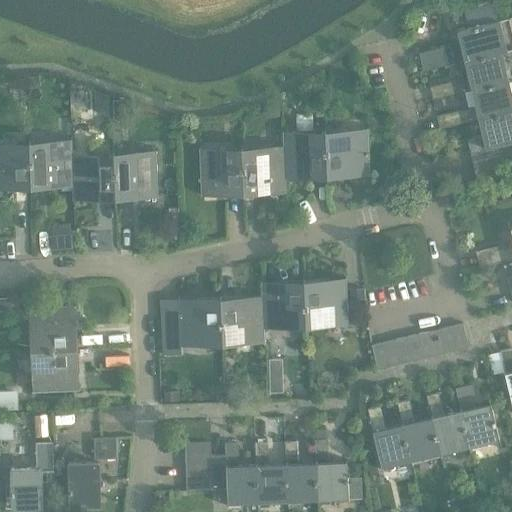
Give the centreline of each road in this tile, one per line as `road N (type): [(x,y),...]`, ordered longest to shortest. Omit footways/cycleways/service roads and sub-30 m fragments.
road 1 (residential): [(140,265),(432,201)]
road 2 (residential): [(137,511),(146,412),(140,265)]
road 3 (residential): [(380,321),(461,303),(432,201)]
road 4 (residential): [(432,201),(389,55)]
road 5 (residential): [(0,272),(140,265)]
